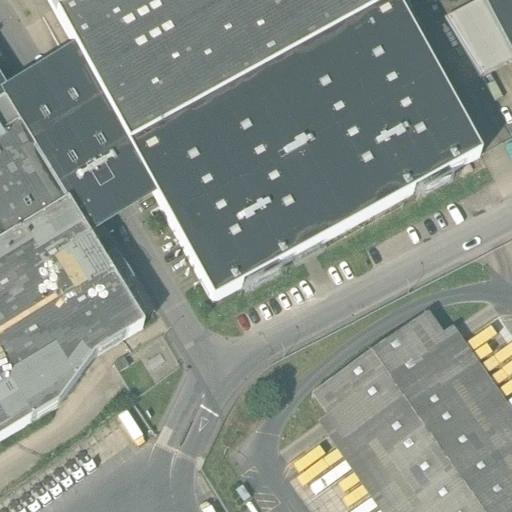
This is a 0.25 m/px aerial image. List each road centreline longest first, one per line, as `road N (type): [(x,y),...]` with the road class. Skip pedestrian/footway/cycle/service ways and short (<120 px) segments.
road 1 (unclassified): [(220,370),(178,316),(0,22)]
road 2 (unclassified): [(511,219),(220,370)]
